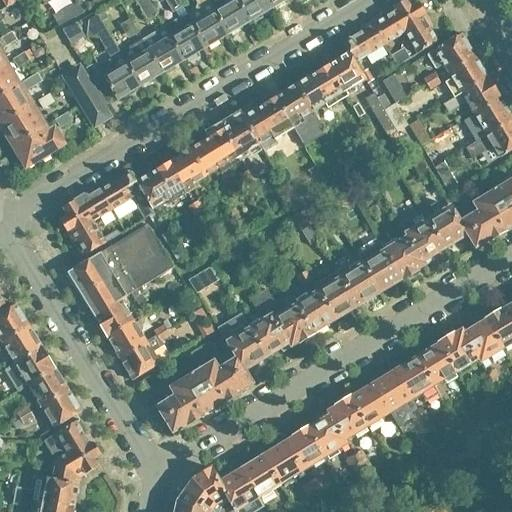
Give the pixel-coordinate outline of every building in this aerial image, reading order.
[(157,14),(148,0),(134,0),(147,20),(157,14)] [(181,7),(177,0),(164,0),(172,13),(181,7)] [(206,48),(228,35),(213,12),(206,0),(193,0),(196,4),(195,9),(195,10),(186,15),(206,48)] [(228,35),(250,22),(236,0),(233,0),(213,12),(228,35)] [(236,0),(250,22),(272,9),(266,0),(236,0)] [(287,0),(266,0),(272,9),(287,0)] [(385,18),(374,24),(386,45),(405,34),(410,8),(411,8),(405,0),(385,13),(384,16),(385,18)] [(410,8),(405,34),(417,54),(437,42),(430,29),(431,28),(431,26),(418,4),(411,8),(410,8)] [(0,21),(13,14),(8,7),(0,11),(0,21)] [(101,8),(95,11),(96,15),(97,16),(101,22),(107,18),(101,8)] [(66,9),(53,17),(59,27),(72,19),(66,9)] [(122,24),(120,25),(128,39),(137,33),(124,10),(116,15),(122,24)] [(101,22),(97,16),(96,15),(95,11),(85,17),(87,22),(85,37),(98,39),(106,52),(115,46),(101,22)] [(206,48),(186,15),(164,29),(184,61),(206,48)] [(344,42),(343,46),(348,55),(355,64),(386,45),(374,24),(345,41),(344,42)] [(184,61),(164,29),(142,42),(162,75),(184,61)] [(0,40),(4,47),(16,41),(11,33),(0,39),(0,40)] [(435,69),(442,65),(447,73),(474,56),(461,35),(427,55),(435,69)] [(162,75),(142,42),(120,55),(126,64),(125,64),(139,88),(162,75)] [(404,47),(398,51),(405,62),(411,57),(404,47)] [(29,51),(24,54),(13,61),(17,68),(34,58),(29,51)] [(398,51),(391,56),(398,66),(405,62),(398,51)] [(139,88),(125,64),(126,64),(120,55),(97,68),(117,101),(139,88)] [(322,71),(317,73),(327,89),(337,83),(346,98),(354,93),(352,89),(365,81),(361,75),(355,64),(348,55),(322,71)] [(487,77),(474,56),(447,73),(451,79),(445,83),(454,98),(487,77)] [(6,65),(0,67),(0,96),(18,86),(6,65)] [(92,65),(85,68),(94,83),(100,79),(92,65)] [(109,118),(79,69),(64,77),(94,127),(109,118)] [(366,71),(361,75),(365,81),(367,85),(373,81),(366,71)] [(317,73),(296,86),(312,113),(325,106),(327,109),(339,102),(346,98),(337,83),(327,89),(317,73)] [(427,85),(437,79),(434,74),(424,80),(427,85)] [(41,82),(37,75),(25,82),(30,89),(41,82)] [(473,115),(500,99),(487,77),(454,98),(443,105),(448,113),(466,103),(473,115)] [(430,90),(440,84),(437,79),(427,85),(430,90)] [(0,125),(31,107),(18,86),(0,96),(0,125)] [(271,96),(261,102),(264,106),(274,121),(284,115),(293,130),(304,147),(310,143),(308,139),(323,131),(312,113),(296,86),(274,100),(271,96)] [(406,97),(400,87),(389,94),(395,104),(406,97)] [(397,132),(384,110),(374,94),(365,100),(391,144),(401,139),(397,132)] [(54,103),(49,95),(38,102),(43,110),(54,103)] [(511,120),(511,117),(500,99),(473,115),(468,118),(480,139),(481,140),(511,120)] [(395,104),(384,110),(397,132),(408,125),(404,119),(408,117),(402,107),(398,110),(395,104)] [(353,121),(364,115),(358,105),(347,111),(353,121)] [(264,106),(243,119),(259,146),(264,153),(278,145),(275,141),(286,134),(293,130),(284,115),(274,121),(264,106)] [(31,107),(0,125),(6,135),(4,138),(8,145),(11,145),(12,147),(44,128),(44,127),(31,107)] [(70,121),(66,113),(55,120),(59,128),(70,121)] [(243,119),(210,138),(220,154),(231,147),(240,162),(248,157),(246,154),(259,146),(243,119)] [(492,147),(499,158),(511,149),(511,120),(481,140),(480,139),(475,142),(476,143),(466,149),(472,159),(492,147)] [(409,127),(421,147),(430,141),(418,122),(409,127)] [(50,153),(63,145),(54,130),(48,134),(44,128),(12,147),(18,156),(17,159),(21,166),(25,166),(26,168),(40,160),(43,161),(49,157),(50,153)] [(210,138),(190,151),(206,178),(218,171),(220,174),(240,162),(231,147),(220,154),(210,138)] [(476,143),(475,142),(473,138),(463,144),(466,149),(476,143)] [(190,151),(157,171),(166,187),(177,180),(186,195),(194,190),(192,187),(206,178),(190,151)] [(422,180),(431,175),(421,159),(412,165),(422,180)] [(457,184),(444,162),(434,168),(447,190),(457,184)] [(315,167),(307,171),(312,179),(313,178),(319,188),(325,184),(325,183),(315,167)] [(257,179),(251,169),(246,173),(252,183),(257,179)] [(157,171),(136,183),(142,194),(146,201),(148,204),(152,211),(165,203),(167,206),(186,195),(177,180),(166,187),(157,171)] [(367,172),(346,185),(354,198),(361,194),(365,201),(380,192),(367,172)] [(252,183),(246,173),(241,176),(247,186),(252,183)] [(127,174),(99,191),(112,212),(133,199),(137,207),(146,201),(142,194),(136,183),(131,175),(127,174)] [(511,180),(495,191),(511,218),(511,180)] [(345,185),(328,196),(339,214),(356,203),(345,185)] [(82,196),(63,208),(67,216),(67,217),(92,224),(111,212),(112,212),(99,191),(86,198),(86,197),(82,196)] [(511,230),(511,218),(495,191),(476,203),(475,207),(478,212),(460,223),(467,237),(468,237),(476,250),(490,241),(491,242),(505,234),(511,230)] [(309,208),(318,223),(332,214),(323,200),(309,208)] [(137,207),(144,219),(148,217),(153,213),(152,211),(148,204),(146,201),(137,207)] [(450,207),(444,211),(438,201),(422,211),(428,221),(428,220),(446,250),(467,237),(460,223),(450,207)] [(204,212),(198,202),(193,205),(199,215),(204,212)] [(199,215),(193,205),(188,208),(194,218),(199,215)] [(446,250),(428,220),(428,221),(422,211),(401,223),(407,233),(406,234),(408,237),(426,267),(433,262),(431,259),(446,250)] [(153,213),(148,217),(149,217),(154,227),(160,223),(156,217),(154,213),(153,213)] [(301,213),(292,219),(300,231),(309,226),(301,213)] [(67,217),(59,221),(70,239),(73,239),(74,238),(85,256),(105,244),(92,224),(67,217)] [(141,288),(173,269),(146,225),(67,273),(94,317),(121,301),(120,301),(131,294),(141,288)] [(426,267),(408,237),(385,251),(403,282),(418,273),(417,272),(426,267)] [(380,294),(402,281),(403,282),(385,251),(379,242),(357,255),(363,264),(363,265),(380,294)] [(362,265),(340,278),(358,308),(380,294),(363,265),(362,265)] [(311,282),(305,272),(300,275),(306,285),(311,282)] [(358,308),(340,278),(336,272),(314,286),(318,292),(336,321),(358,308)] [(197,294),(208,287),(200,274),(189,281),(197,294)] [(141,295),(144,293),(141,288),(131,294),(134,299),(141,295)] [(266,289),(258,294),(265,307),(274,301),(266,289)] [(296,306),(313,335),(335,322),(336,321),(318,292),(296,306)] [(265,307),(258,294),(250,299),(258,311),(265,307)] [(141,295),(134,299),(138,306),(146,302),(141,295)] [(133,322),(121,301),(94,317),(107,338),(133,322)] [(0,344),(1,344),(29,327),(15,305),(0,314),(0,344)] [(313,336),(313,335),(296,306),(273,320),(290,349),(298,344),(299,345),(313,336)] [(511,344),(511,312),(509,307),(500,312),(500,311),(486,320),(504,350),(511,344)] [(266,359),(249,330),(240,315),(217,329),(236,360),(244,372),(245,372),(266,359)] [(290,349),(273,320),(271,317),(249,330),(266,359),(281,350),(283,353),(290,349)] [(504,350),(486,320),(485,320),(485,321),(484,322),(481,319),(461,331),(479,360),(481,363),(504,350)] [(209,321),(197,329),(203,338),(215,330),(209,321)] [(146,343),(146,342),(133,322),(107,338),(119,360),(146,343)] [(156,336),(166,329),(164,325),(154,332),(156,336)] [(42,348),(29,327),(1,344),(14,364),(14,365),(42,348)] [(171,357),(161,341),(170,336),(166,329),(156,336),(146,342),(146,343),(119,360),(132,381),(171,357)] [(457,374),(479,360),(461,331),(454,336),(453,335),(451,336),(447,335),(440,339),(441,342),(438,344),(439,345),(457,374)] [(439,345),(417,358),(435,387),(457,374),(439,345)] [(16,393),(27,386),(55,369),(42,348),(14,365),(3,372),(16,393)] [(435,387),(417,358),(395,372),(413,401),(434,388),(435,387)] [(240,394),(254,385),(245,372),(244,372),(236,360),(218,370),(215,365),(211,364),(192,376),(213,412),(226,404),(240,395),(240,394)] [(494,368),(487,373),(494,384),(501,379),(494,368)] [(55,369),(27,386),(40,407),(68,391),(61,379),(55,369)] [(159,371),(141,382),(156,407),(174,396),(171,391),(159,371)] [(413,401),(395,372),(373,385),(391,414),(413,401)] [(494,384),(487,373),(479,378),(486,389),(494,384)] [(213,412),(192,376),(172,388),(171,391),(174,396),(156,407),(173,435),(186,427),(187,427),(202,418),(202,419),(213,412)] [(391,414),(373,385),(351,398),(369,427),(390,414),(391,414)] [(54,429),(81,412),(68,391),(40,407),(54,429)] [(369,427),(351,398),(351,399),(350,398),(334,407),(335,408),(329,412),(347,441),(368,428),(369,427)] [(29,414),(26,408),(16,414),(19,420),(29,414)] [(321,421),(308,429),(326,458),(349,444),(347,441),(329,412),(319,418),(321,421)] [(15,429),(32,418),(29,414),(19,420),(12,424),(15,429)] [(480,441),(493,433),(484,419),(471,427),(480,441)] [(501,445),(511,438),(511,420),(494,433),(501,445)] [(75,423),(44,442),(51,456),(58,452),(67,454),(93,461),(101,456),(88,434),(85,434),(83,436),(75,423)] [(308,429),(308,428),(292,438),(292,439),(286,443),(303,472),(304,472),(326,458),(308,429)] [(303,472),(286,443),(263,456),(281,486),(281,485),(303,472)] [(472,447),(451,460),(458,470),(478,457),(472,447)] [(361,449),(353,454),(363,471),(371,466),(361,449)] [(80,478),(97,468),(93,461),(67,454),(56,461),(52,480),(79,485),(80,478)] [(363,471),(353,454),(345,459),(355,475),(363,471)] [(281,486),(263,456),(241,470),(259,499),(281,486)] [(227,500),(217,480),(218,480),(211,469),(196,478),(196,479),(191,482),(184,491),(212,511),(215,507),(216,506),(219,511),(225,511),(232,508),(227,500)] [(227,500),(232,508),(235,511),(237,511),(259,499),(241,470),(232,476),(228,474),(218,480),(217,480),(227,500)] [(318,477),(309,482),(316,492),(324,487),(318,477)] [(74,508),(79,485),(52,480),(48,479),(49,480),(46,494),(41,494),(16,489),(15,497),(74,509),(74,508)] [(316,492),(309,482),(301,487),(307,497),(316,492)] [(177,501),(174,511),(211,511),(212,511),(184,491),(177,501)] [(73,511),(74,509),(15,497),(13,505),(25,507),(25,506),(28,506),(29,505),(29,503),(39,505),(37,511),(73,511)] [(407,508),(410,511),(433,511),(422,499),(407,508)]
